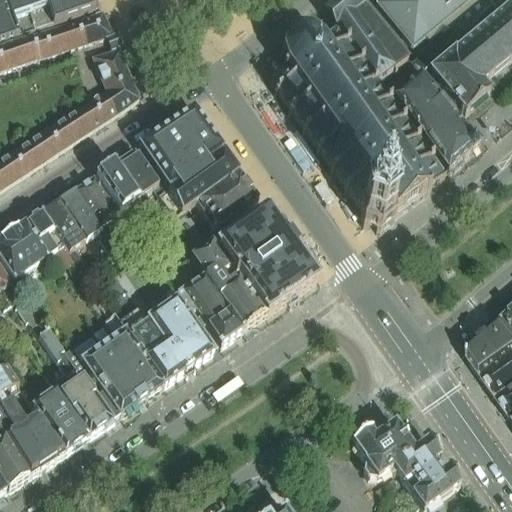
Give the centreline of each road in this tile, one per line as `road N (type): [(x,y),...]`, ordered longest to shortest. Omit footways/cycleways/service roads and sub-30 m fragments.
road 1 (residential): [(190,511),(357,395),(363,373),(355,352),(326,335),(293,345),(54,511)]
road 2 (residential): [(0,218),(217,79)]
road 3 (residential): [(217,79),(362,286)]
road 4 (residential): [(511,169),(362,286)]
road 5 (residential): [(511,503),(414,358)]
road 6 (residential): [(414,358),(511,274)]
road 7 (residential): [(217,79),(311,0)]
